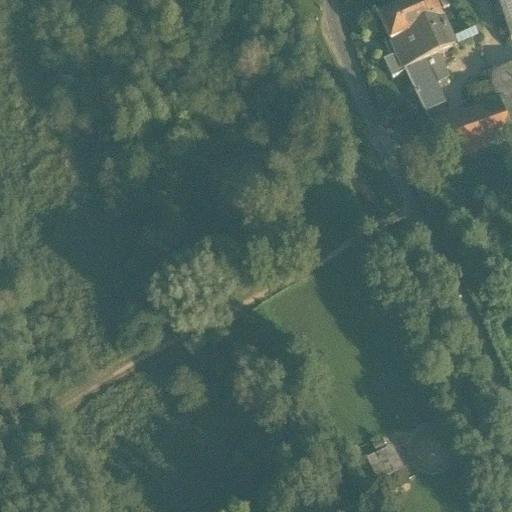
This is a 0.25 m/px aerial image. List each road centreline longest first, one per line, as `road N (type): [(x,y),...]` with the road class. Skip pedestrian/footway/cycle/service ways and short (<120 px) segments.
road 1 (residential): [(411,210),(511,418)]
road 2 (residential): [(411,210),(328,0)]
